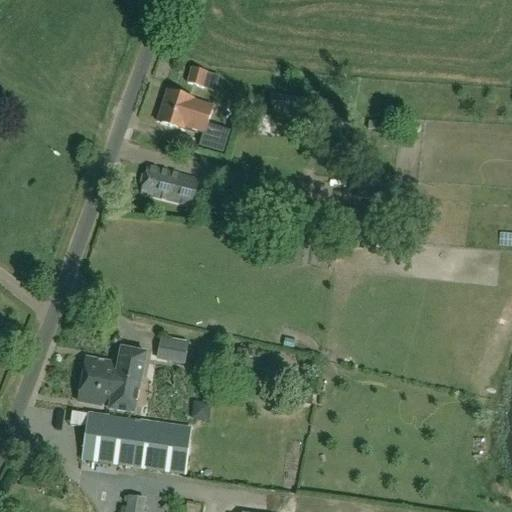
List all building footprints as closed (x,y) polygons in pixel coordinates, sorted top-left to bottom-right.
[(207,92),(237,99),(242,77),(211,70),(210,73),(189,68),(186,85),(208,90),(207,92)] [(194,102),(168,94),(158,124),(184,133),(185,130),(205,136),(213,110),(194,103),(194,102)] [(271,98),(270,111),(328,115),(329,102),(271,98)] [(225,134),(222,143),(239,149),(242,140),(225,134)] [(182,178),(148,168),(141,197),(192,209),(199,181),(182,178)] [(292,207),(254,204),(252,224),(290,228),(292,207)] [(381,213),(312,207),(310,232),(379,237),(381,213)] [(159,338),(155,361),(184,366),(185,358),(190,359),(192,349),(187,348),(188,343),(171,340),(171,338),(163,337),(162,338),(159,338)] [(133,417),(145,357),(115,351),(113,368),(85,362),(78,406),(107,410),(107,412),(133,417)] [(189,432),(88,417),(81,461),(183,476),(185,461),(189,432)] [(142,511),(144,500),(127,498),(125,511),(142,511)]
